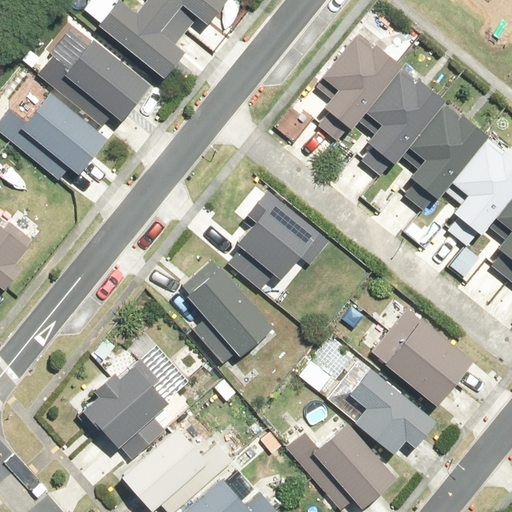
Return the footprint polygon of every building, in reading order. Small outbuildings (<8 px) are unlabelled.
[(226,0),(150,0),(143,9),(131,0),(105,0),(93,15),(168,74),(188,49),(167,32),(190,3),(211,19),(226,0)] [(59,65),(131,121),(160,84),(87,27),(59,65)] [(374,108),(409,67),(365,31),(330,75),(345,86),(319,118),(348,141),(374,108)] [(409,67),(374,108),(391,121),(360,160),(386,181),(415,145),(452,102),(409,67)] [(118,138),(44,78),(20,108),(34,118),(29,125),(90,173),(118,138)] [(452,102),(415,145),(433,159),(408,191),(433,211),(459,179),(495,137),(452,102)] [(511,150),(495,137),(459,179),(476,193),(448,228),(474,249),(501,215),(511,203),(511,150)] [(263,220),(244,241),(286,278),(305,256),(312,262),(332,239),(274,189),(267,197),(254,212),(263,220)] [(511,203),(501,215),(511,224),(511,236),(505,244),(511,249),(511,203)] [(10,226),(0,218),(0,288),(5,282),(13,288),(30,267),(22,261),(39,241),(14,221),(10,226)] [(278,325),(226,265),(223,268),(216,259),(187,285),(246,352),(278,325)] [(480,359),(399,298),(365,341),(446,403),(480,359)] [(334,377),(310,358),(297,374),(321,393),(334,377)] [(89,407),(134,458),(168,428),(158,416),(177,398),(143,360),(125,376),(120,371),(103,387),(107,391),(89,407)] [(359,362),(343,382),(372,407),(360,420),(400,455),(415,436),(424,443),(443,421),(375,365),(371,371),(359,362)] [(338,415),(311,439),(370,506),(404,475),(353,419),(346,425),(338,415)] [(173,511),(177,511),(237,459),(222,442),(209,453),(183,423),(126,474),(158,510),(166,504),(173,511)] [(277,511),(281,509),(265,492),(254,502),(229,474),(186,511),(277,511)]
